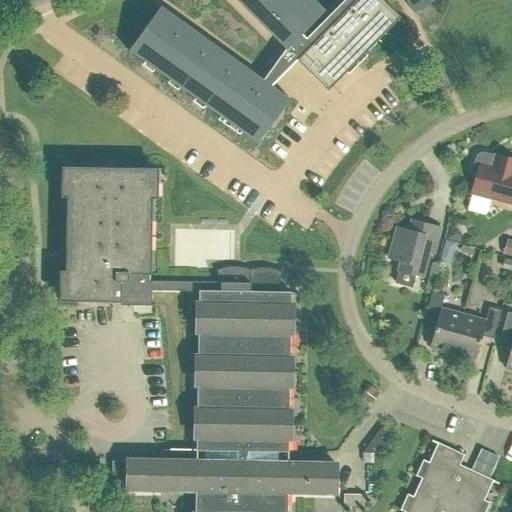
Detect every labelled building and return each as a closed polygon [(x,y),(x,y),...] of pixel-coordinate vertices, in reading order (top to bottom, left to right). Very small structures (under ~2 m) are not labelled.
[(313,0),(234,0),(285,49),(299,36),(300,34),(302,32),(307,27),(324,11),(313,0)] [(355,0),(345,10),(296,60),(327,91),(346,72),(364,54),(378,40),(383,35),(386,32),(400,18),(381,0),(355,0)] [(404,0),(413,13),(433,0),(404,0)] [(160,6),(128,51),(144,63),(153,69),(170,81),(179,88),(195,99),(204,106),(220,118),(229,124),(231,126),(240,132),(257,144),(289,99),(279,92),(274,88),(272,87),(270,86),(263,81),(263,80),(259,77),(160,6)] [(511,159),(494,154),(494,156),(479,152),(478,152),(477,152),(475,154),(474,155),(471,166),(477,168),(470,193),(511,204),(511,172),(509,171),(511,160),(511,159)] [(157,180),(150,180),(150,168),(149,168),(137,168),(81,167),(69,167),(67,167),(67,178),(60,178),(60,197),(66,197),(64,271),(59,271),(58,289),(65,290),(65,301),(103,302),(103,301),(148,301),(148,290),(198,291),(195,449),(169,449),(169,460),(128,459),(128,467),(125,467),(125,462),(117,462),(112,461),(111,479),(111,486),(114,486),(124,487),(124,481),(128,481),(127,490),(194,492),(193,511),(484,511),(489,502),(484,500),(493,480),(490,479),(500,459),(481,450),(472,471),(459,465),(463,455),(437,442),(428,462),(422,460),(415,476),(421,479),(413,496),(407,494),(399,510),(403,511),(286,511),(287,493),(333,494),(334,462),(288,462),(291,292),(278,292),(278,286),(284,272),(278,270),(272,269),(267,268),(261,268),(255,269),(249,270),(245,268),(238,267),(230,267),(223,268),(216,271),(219,282),(148,281),(148,275),(150,275),(151,199),(157,199),(157,180)] [(396,227),(388,258),(400,261),(397,271),(395,280),(394,282),(411,287),(415,275),(422,277),(429,253),(433,254),(440,228),(411,220),(408,230),(396,227)] [(449,226),(446,239),(458,242),(460,235),(456,228),(449,226)] [(511,257),(511,242),(506,241),(503,255),(511,257)] [(465,253),(467,247),(455,244),(453,250),(465,253)] [(511,273),(511,260),(504,259),(501,270),(511,273)] [(451,356),(462,314),(440,308),(444,295),(431,291),(423,320),(435,323),(429,347),(451,353),(450,355),(451,356)] [(462,314),(451,356),(452,356),(452,354),(474,360),(481,336),(493,339),(501,310),(488,307),(485,320),(462,314)] [(511,313),(507,312),(499,340),(511,344),(504,368),(511,370),(511,313)] [(371,405),(380,394),(371,387),(363,399),(371,405)] [(363,454),(380,454),(393,436),(382,428),(363,454)] [(363,507),(364,495),(344,495),(343,506),(363,507)]
